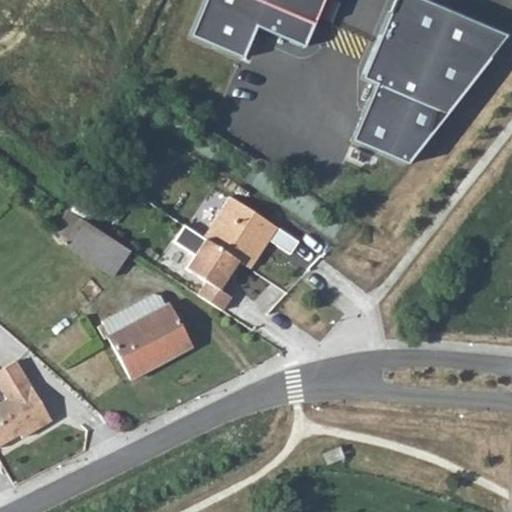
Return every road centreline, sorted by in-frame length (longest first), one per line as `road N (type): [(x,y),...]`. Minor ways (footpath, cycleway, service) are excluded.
road 1 (residential): [(17,511),(236,406),(346,377)]
road 2 (residential): [(511,365),(407,356),(346,377)]
road 3 (residential): [(346,377),(395,393),(511,403)]
